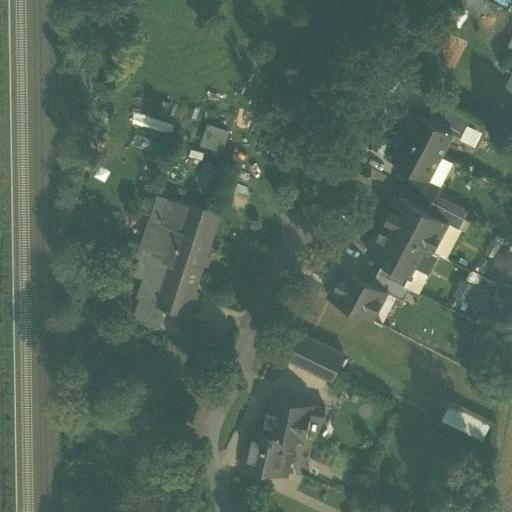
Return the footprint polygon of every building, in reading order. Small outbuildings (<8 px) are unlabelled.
[(452,132),(460,136),(469,119),(448,108),(439,124),(452,131),(452,132)] [(415,111),(403,134),(440,153),(452,132),(452,131),(439,124),(415,111)] [(203,144),(219,149),(226,129),(210,124),(209,126),(203,144)] [(428,176),(440,153),(403,134),(391,157),(416,170),(428,176)] [(408,186),(431,198),(432,199),(441,183),(428,176),(416,170),(408,186)] [(397,194),(382,222),(424,244),(424,245),(431,249),(446,220),(425,209),(397,194)] [(157,208),(140,256),(162,263),(165,257),(201,269),(211,238),(209,237),(217,212),(168,196),(163,210),(157,208)] [(464,216),(432,199),(431,198),(425,209),(446,220),(458,226),(464,216)] [(409,273),(424,245),(424,244),(382,222),(367,250),(383,259),(409,273)] [(146,277),(139,298),(164,307),(186,314),(201,269),(165,257),(162,263),(140,256),(134,273),(146,277)] [(383,259),(378,270),(404,283),(409,273),(383,259)] [(328,295),(370,317),(385,289),(371,282),(343,267),(328,295)] [(410,286),(404,283),(378,270),(371,282),(385,289),(403,299),(410,286)] [(158,325),(164,307),(139,298),(133,317),(158,325)] [(288,357),(331,378),(344,353),(301,332),(288,357)] [(262,428),(262,429),(295,436),(304,438),(309,416),(312,403),(270,394),(263,428),(262,428)] [(482,437),(490,422),(449,401),(442,417),(482,437)] [(309,416),(316,418),(319,404),(312,403),(309,416)] [(319,404),(316,418),(322,419),(325,405),(319,404)] [(294,444),(295,436),(262,429),(251,427),(243,463),(282,472),(282,471),(289,443),(293,444),(294,444)] [(289,443),(282,471),(287,472),(293,444),(289,443)]
